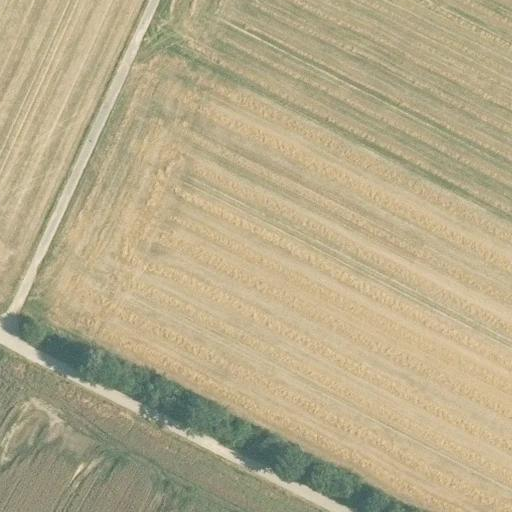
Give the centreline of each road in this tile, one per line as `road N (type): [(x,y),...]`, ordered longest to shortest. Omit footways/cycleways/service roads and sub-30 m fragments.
road 1 (track): [(349,511),(0,339)]
road 2 (track): [(150,0),(0,339)]
